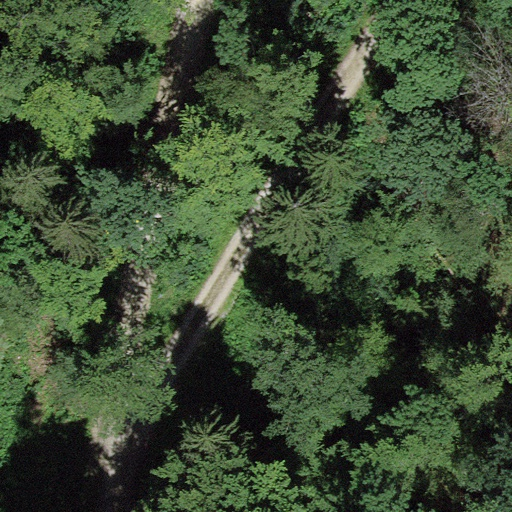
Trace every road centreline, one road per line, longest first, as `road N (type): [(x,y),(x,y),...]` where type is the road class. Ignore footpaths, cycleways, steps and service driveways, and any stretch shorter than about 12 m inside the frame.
road 1 (track): [(122,511),(130,416),(178,358),(393,0)]
road 2 (track): [(196,0),(142,285),(130,416)]
